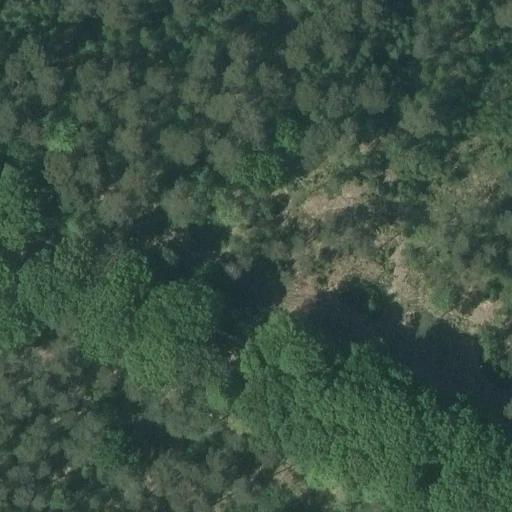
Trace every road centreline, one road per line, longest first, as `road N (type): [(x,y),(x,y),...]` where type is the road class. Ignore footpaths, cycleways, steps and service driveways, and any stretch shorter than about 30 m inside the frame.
road 1 (track): [(0,242),(511,511)]
road 2 (track): [(305,170),(281,0)]
